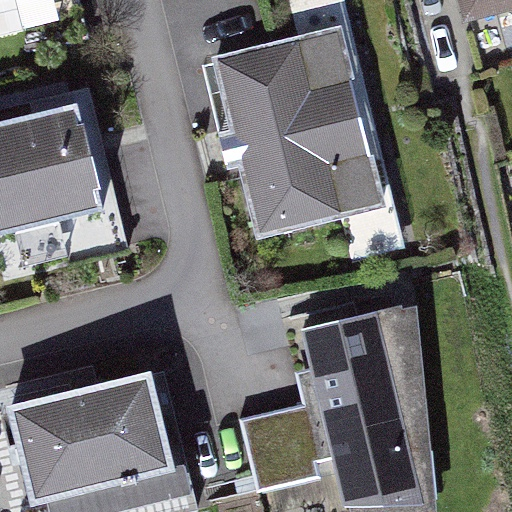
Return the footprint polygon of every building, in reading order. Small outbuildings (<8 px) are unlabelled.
[(511,0),(464,0),(469,17),(511,6),(511,0)] [(339,33),(220,62),(238,138),(224,141),(231,173),(245,169),(261,234),(380,205),(339,33)] [(72,110),(0,125),(0,231),(95,210),(72,110)] [(410,310),(302,336),(313,376),(299,380),(308,411),(248,427),(267,500),(322,486),(317,464),(332,460),(345,510),(424,509),(410,310)] [(160,377),(4,411),(26,508),(45,504),(46,511),(151,511),(187,504),(160,377)]
